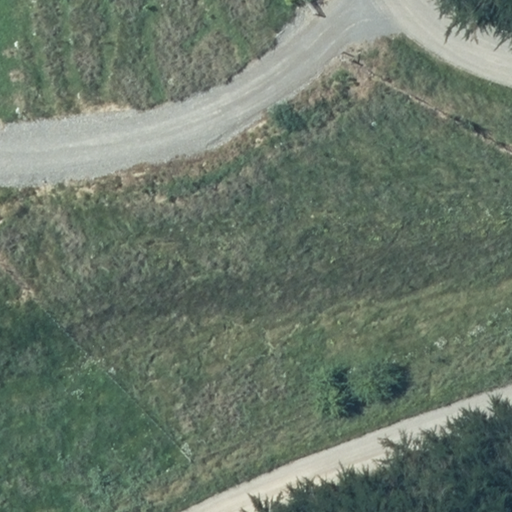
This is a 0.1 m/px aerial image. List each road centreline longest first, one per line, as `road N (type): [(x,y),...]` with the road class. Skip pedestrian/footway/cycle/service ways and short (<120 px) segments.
road 1 (unclassified): [(511,388),(193,511)]
road 2 (unclassified): [(373,0),(381,20),(444,64),(511,78)]
